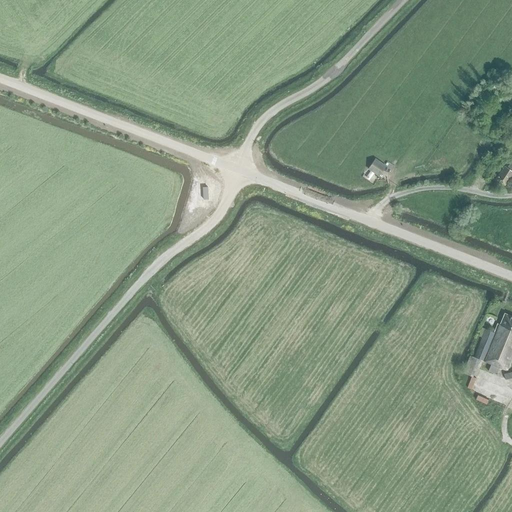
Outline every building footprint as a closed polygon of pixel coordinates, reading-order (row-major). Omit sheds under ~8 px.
[(496,91),(500,83),(491,79),(488,87),(496,91)] [(504,98),(510,89),(506,86),(499,94),(504,98)] [(379,177),(386,166),(375,158),(367,169),(379,177)] [(511,160),(507,168),(504,166),(495,180),(505,186),(511,175),(511,160)] [(511,317),(504,314),(500,325),(498,325),(494,333),(486,330),(475,357),(491,364),(488,371),(496,375),(499,367),(508,370),(511,359),(511,317)] [(480,360),(469,355),(462,373),(473,377),(480,359),(480,360)] [(478,392),(476,398),(488,402),(490,397),(478,392)]
